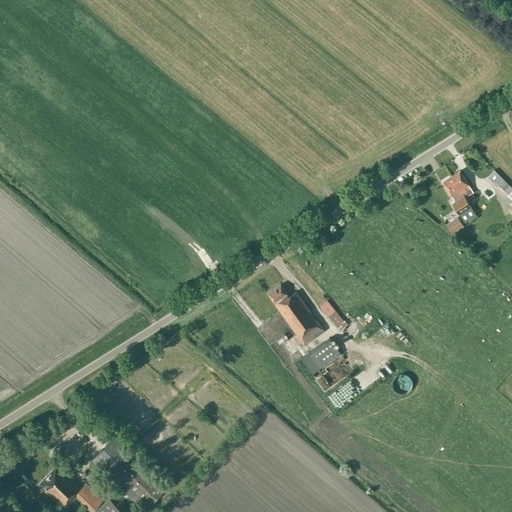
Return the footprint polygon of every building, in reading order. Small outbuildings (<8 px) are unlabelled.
[(469,184),(459,170),(451,176),(465,197),(473,192),(471,188),(468,184),(469,184)] [(487,177),(497,187),(499,186),(511,199),(511,187),(494,170),(487,177)] [(451,176),(442,181),(451,195),(452,195),(455,201),(452,203),(459,214),(471,206),(465,197),(451,176)] [(446,224),(452,234),(464,226),(458,217),(446,224)] [(296,291),(289,296),(281,284),(268,293),(274,302),(274,303),(304,345),(325,331),(296,291)] [(345,320),(344,321),(327,299),(320,306),(338,328),(341,331),(348,324),(345,320)] [(381,317),(374,325),(382,332),(389,324),(381,317)] [(394,327),(386,334),(391,339),(399,332),(394,327)] [(279,342),(288,337),(286,332),(277,337),(279,342)] [(320,367),(340,353),(330,338),(309,352),(320,367)] [(355,371),(363,364),(351,348),(315,378),(325,389),(352,367),(355,371)] [(337,412),(379,380),(368,365),(326,398),(337,412)] [(399,374),(398,374),(397,375),(396,376),(395,377),(394,378),(393,379),(393,380),(393,381),(392,382),(392,383),(392,384),(392,385),(392,386),(393,387),(393,388),(394,389),(394,390),(395,391),(396,392),(397,393),(399,393),(400,393),(401,394),(403,394),(404,394),(405,393),(407,393),(408,392),(409,391),(410,390),(411,389),(411,388),(412,387),(412,386),(412,385),(412,384),(412,383),(412,382),(412,381),(411,380),(411,379),(410,378),(410,377),(409,376),(408,375),(406,374),(405,374),(404,374),(403,374),(401,374),(399,374)] [(122,443),(118,448),(100,466),(144,510),(167,487),(122,443)] [(57,464),(37,484),(62,508),(67,502),(68,504),(82,490),(57,464)] [(122,511),(108,497),(92,511),(122,511)]
